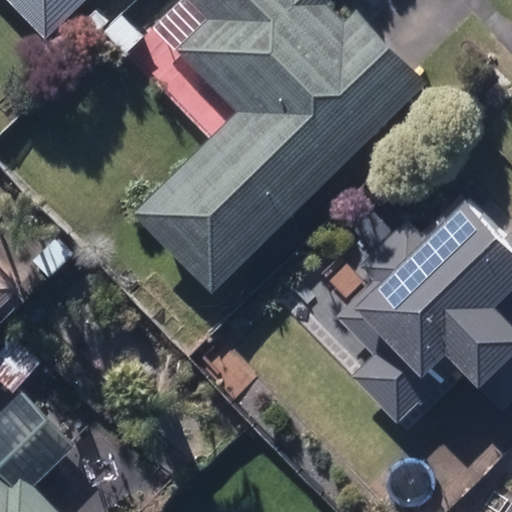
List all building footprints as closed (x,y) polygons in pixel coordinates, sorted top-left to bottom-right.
[(6,0),(46,39),(86,0),(6,0)] [(136,212),(212,290),(427,82),(357,10),(343,23),(327,5),(331,1),(329,0),(187,0),(208,21),(178,50),(238,113),(136,212)] [(76,29),(91,43),(110,24),(95,10),(76,29)] [(352,377),(397,424),(419,402),(421,405),(461,367),(503,411),(511,402),(511,246),(465,197),(423,238),(405,221),(358,266),(371,280),(335,315),(375,355),(352,377)] [(0,310),(21,289),(0,266),(0,310)] [(89,322),(48,367),(181,489),(222,443),(89,322)] [(0,355),(0,380),(14,392),(39,363),(13,340),(0,355)] [(0,511),(53,511),(19,478),(9,488),(0,479),(0,511)]
